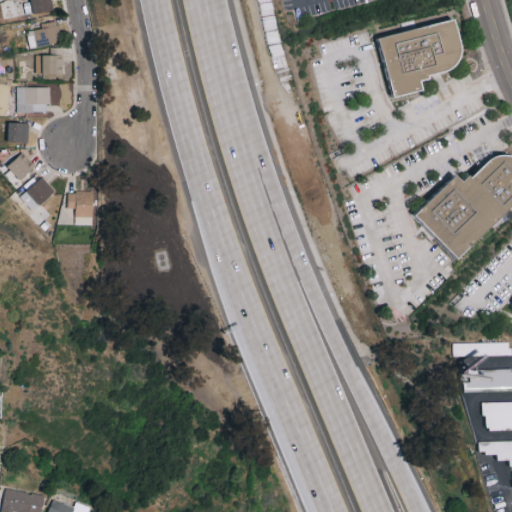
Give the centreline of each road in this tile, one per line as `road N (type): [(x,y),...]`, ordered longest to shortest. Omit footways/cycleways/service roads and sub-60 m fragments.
road 1 (motorway): [(418,511),(310,297),(223,88)]
road 2 (motorway): [(380,511),(283,297),(223,88)]
road 3 (motorway): [(155,0),(240,295)]
road 4 (motorway): [(240,295),(335,511)]
road 5 (residential): [(70,149),(86,127),(93,81),(77,0)]
